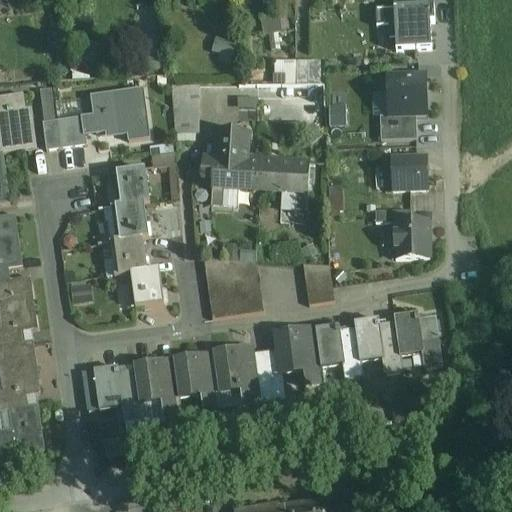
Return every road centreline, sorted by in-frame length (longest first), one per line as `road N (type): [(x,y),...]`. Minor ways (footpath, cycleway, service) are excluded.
road 1 (residential): [(442,447),(87,492)]
road 2 (residential): [(189,331),(357,306),(367,295),(457,280)]
road 3 (residential): [(87,492),(67,344)]
road 4 (residential): [(67,344),(52,199)]
road 5 (residential): [(67,344),(189,331)]
